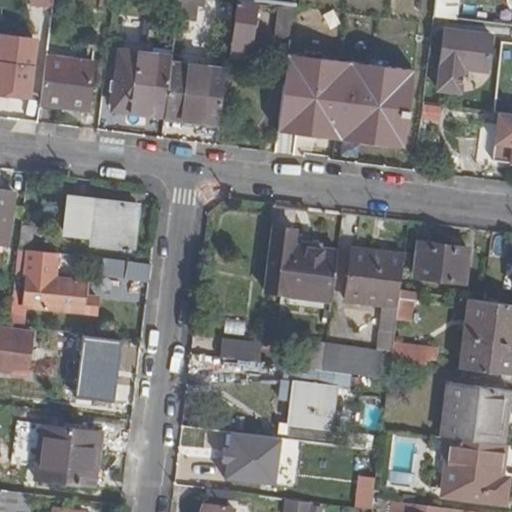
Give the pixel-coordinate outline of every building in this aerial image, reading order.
[(178,0),(176,18),(195,21),(196,0),(178,0)] [(300,0),(300,8),(333,11),(334,0),(300,0)] [(435,0),(434,16),(453,19),(455,0),(435,0)] [(249,63),(256,5),(237,4),(231,60),(249,63)] [(274,39),(289,41),(293,7),(284,6),(283,7),(278,7),(274,39)] [(362,52),(363,43),(364,32),(366,15),(346,13),(342,50),(362,52)] [(366,15),(364,32),(381,34),(383,17),(366,15)] [(428,54),(431,25),(413,23),(410,51),(428,54)] [(433,95),(462,97),(463,72),(487,73),(490,29),(437,26),(433,95)] [(362,52),(358,89),(388,92),(392,46),(363,43),(362,52)] [(115,111),(164,118),(170,65),(171,58),(120,51),(116,81),(118,81),(115,111)] [(46,59),(41,104),(88,109),(93,64),(46,59)] [(34,66),(0,61),(0,93),(30,97),(34,66)] [(164,118),(219,125),(225,72),(170,65),(164,118)] [(511,117),(493,117),(492,168),(511,168),(511,117)] [(486,167),(491,126),(454,120),(448,162),(486,167)] [(15,195),(0,192),(0,244),(7,246),(15,195)] [(135,223),(138,206),(71,198),(66,234),(92,237),(91,244),(123,248),(123,250),(129,251),(130,246),(127,246),(130,222),(135,223)] [(332,302),(339,254),(323,251),(323,245),(294,241),(295,228),(274,225),(267,286),(279,287),(282,267),(291,268),(288,296),(332,302)] [(33,228),(21,226),(19,249),(31,250),(33,228)] [(415,277),(464,283),(469,249),(420,243),(415,277)] [(400,293),(404,257),(353,250),(347,302),(386,307),(398,309),(400,293)] [(150,281),(152,265),(106,260),(105,275),(150,281)] [(10,325),(22,326),(24,309),(47,310),(51,279),(34,277),(27,276),(27,272),(28,266),(17,265),(10,325)] [(51,279),(47,310),(83,313),(86,282),(51,279)] [(332,311),(332,302),(288,296),(287,306),(332,311)] [(462,371),(511,376),(511,306),(483,303),(471,302),(462,371)] [(398,309),(386,307),(383,332),(394,334),(395,329),(398,309)] [(33,332),(0,327),(0,371),(27,375),(33,332)] [(391,362),(393,345),(394,334),(383,332),(381,352),(327,345),(326,353),(324,371),(354,374),(389,379),(391,362)] [(260,362),(261,341),(220,340),(219,361),(260,362)] [(391,362),(427,366),(429,349),(393,345),(391,362)] [(294,421),(340,428),(342,417),(335,416),(339,389),(352,390),(354,374),(324,371),(318,370),(289,366),(286,382),(285,382),(283,400),(296,401),(294,421)] [(442,438),(447,438),(504,445),(506,428),(511,429),(511,392),(454,385),(450,414),(445,413),(442,438)] [(340,431),(340,428),(294,421),(293,425),(292,438),(332,443),(334,431),(340,431)] [(292,438),(293,425),(283,424),(282,437),(292,438)] [(93,488),(101,434),(42,426),(35,480),(93,488)] [(217,480),(272,489),(280,441),(225,432),(217,480)] [(501,480),(505,446),(504,445),(447,438),(444,462),(448,462),(444,496),(503,503),(506,480),(501,480)] [(373,509),(374,499),(376,486),(360,484),(357,510),(372,511),(373,509)] [(27,511),(29,511),(31,495),(0,491),(0,511),(15,511),(16,511),(27,511)] [(392,501),(374,499),(373,509),(390,511),(392,501)] [(313,507),(313,504),(287,500),(285,511),(321,511),(322,508),(313,507)] [(462,511),(463,510),(392,501),(390,511),(462,511)]
